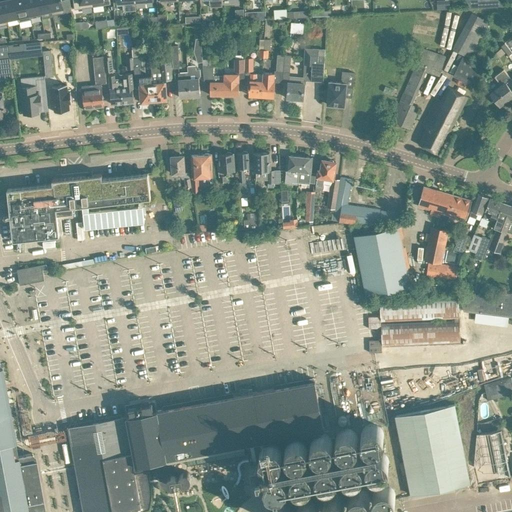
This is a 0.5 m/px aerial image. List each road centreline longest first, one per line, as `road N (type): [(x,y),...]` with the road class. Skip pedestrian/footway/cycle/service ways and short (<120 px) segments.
road 1 (residential): [(487,182),(388,151),(255,127),(0,150)]
road 2 (unknown): [(245,242),(273,241),(292,264),(296,365)]
road 3 (unknown): [(51,410),(65,391),(59,287),(81,269)]
road 4 (unknown): [(101,400),(81,269)]
road 5 (unknown): [(142,393),(118,263)]
road 6 (unknown): [(175,387),(153,257)]
road 7 (unknown): [(240,375),(210,247)]
road 8 (unknown): [(208,381),(185,252)]
road 9 (unknown): [(270,370),(245,242)]
